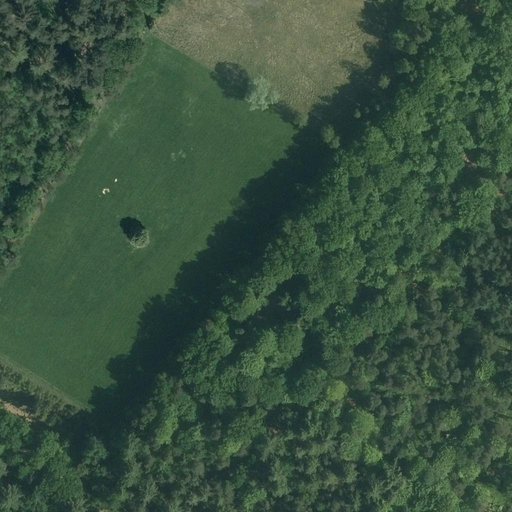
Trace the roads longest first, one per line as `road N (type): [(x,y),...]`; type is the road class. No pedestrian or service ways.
road 1 (track): [(0,261),(91,99)]
road 2 (track): [(150,511),(0,413)]
